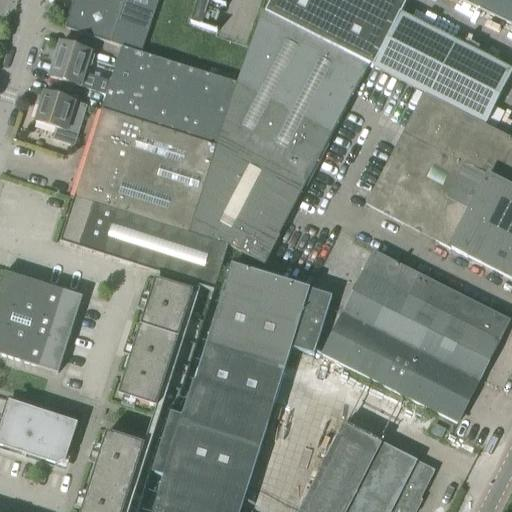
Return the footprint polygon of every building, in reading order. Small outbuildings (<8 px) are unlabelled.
[(139,54),(156,3),(147,0),(123,0),(123,2),(116,0),(73,0),(64,29),(121,48),(139,54)] [(196,0),(188,23),(215,33),(226,0),(196,0)] [(274,0),(268,13),(367,64),(484,124),(509,76),(508,71),(398,14),(405,0),(274,0)] [(511,0),(455,0),(511,27),(511,0)] [(268,13),(262,10),(188,233),(225,246),(227,243),(264,262),(367,64),(268,13)] [(79,88),(88,60),(90,54),(60,44),(49,78),(79,88)] [(234,84),(121,48),(101,112),(214,147),(234,84)] [(86,106),(44,93),(34,123),(56,130),(52,140),(73,147),(86,106)] [(511,141),(422,95),(366,205),(511,280),(511,141)] [(214,147),(101,112),(73,199),(186,234),(214,147)] [(73,199),(60,243),(212,292),(226,246),(73,199)] [(456,423),(476,383),(506,321),(372,253),(320,355),(456,423)] [(165,477),(153,511),(238,511),(289,349),(312,356),(330,297),(230,266),(183,419),(172,416),(154,474),(165,477)] [(80,298),(3,274),(0,283),(0,356),(21,363),(37,368),(56,374),(80,298)] [(194,293),(155,281),(118,399),(156,411),(194,293)] [(77,425),(8,403),(0,427),(0,448),(56,467),(65,462),(77,425)] [(434,425),(430,433),(441,439),(445,431),(434,425)] [(431,472),(343,427),(299,511),(413,511),(419,501),(417,500),(431,472)] [(123,511),(145,447),(106,435),(81,511),(123,511)]
